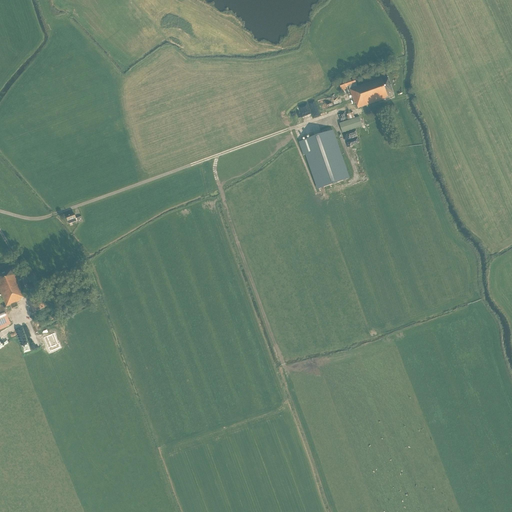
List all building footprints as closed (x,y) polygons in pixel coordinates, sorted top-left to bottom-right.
[(388,98),(394,96),(387,77),(357,87),(355,79),(339,85),(342,91),(346,89),(346,88),(349,87),(355,104),(356,103),(358,108),(383,100),(384,100),(386,99),(386,98),(386,97),(387,97),(388,98)] [(362,126),(359,118),(359,117),(355,118),(353,113),(347,115),(349,120),(339,123),(342,133),(351,130),(362,126)] [(348,179),(332,131),(299,143),(303,155),(306,154),(318,189),(348,179)] [(78,223),(83,221),(81,217),(76,218),(74,214),(66,217),(68,222),(68,221),(69,224),(76,221),(77,220),(78,223)] [(2,305),(0,305),(0,328),(11,324),(3,307),(6,306),(6,307),(11,305),(13,309),(18,306),(17,302),(20,301),(20,299),(25,297),(13,269),(0,274),(0,291),(4,301),(6,305),(3,306),(2,305)] [(33,313),(45,308),(40,297),(29,302),(33,313)] [(26,333),(32,350),(40,347),(38,343),(37,344),(33,331),(26,333)] [(55,333),(45,337),(51,351),(61,347),(59,343),(58,344),(54,334),(55,333)] [(30,350),(24,334),(19,336),(25,352),(30,350)]
